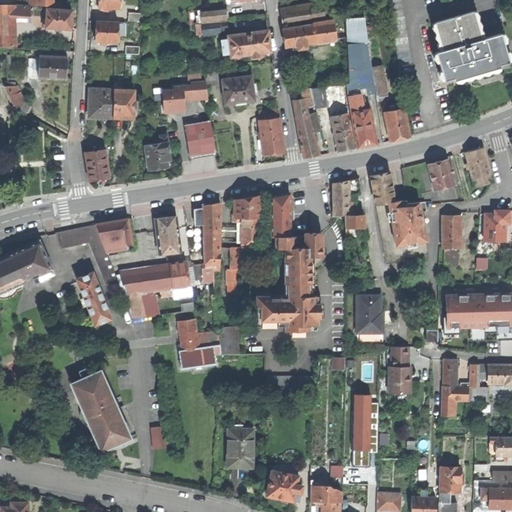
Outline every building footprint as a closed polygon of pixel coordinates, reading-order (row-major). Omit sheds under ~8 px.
[(119,0),(98,0),(98,7),(106,8),(120,8),(119,0)] [(388,0),(389,6),(399,66),(412,64),(401,0),(388,0)] [(323,6),(322,2),(280,9),(282,25),(289,24),(290,23),(300,22),(300,21),(324,18),(323,6)] [(30,17),(30,6),(0,4),(0,46),(12,47),(11,16),(30,17)] [(331,5),(323,6),(324,18),(334,17),(331,5)] [(46,28),(71,29),(71,21),(72,10),(47,9),(46,19),(46,23),(46,28)] [(201,22),(226,20),(225,11),(200,14),(201,22)] [(434,22),(442,50),(482,40),(474,11),(434,22)] [(128,12),(128,20),(142,21),(142,13),(128,12)] [(345,19),(348,43),(359,43),(367,42),(368,42),(364,17),(345,19)] [(336,39),(333,19),(313,22),(313,24),(283,29),(285,47),(298,45),(298,49),(302,48),(307,48),(306,44),(336,39)] [(118,33),(118,22),(96,21),(95,41),(104,41),(118,42),(118,33)] [(226,29),(226,22),(195,24),(196,35),(219,32),(219,30),(226,29)] [(267,30),(227,35),(228,38),(220,40),(222,54),(230,52),(230,56),(251,54),(252,57),(259,56),(259,53),(270,51),(269,40),(267,30)] [(482,40),(442,50),(435,52),(444,80),(453,78),(454,80),(473,75),(473,74),(481,72),(481,73),(488,71),(500,67),(500,64),(509,62),(501,34),(482,40)] [(371,66),(367,42),(359,43),(347,45),(349,83),(346,83),(351,110),(357,148),(371,145),(377,144),(370,107),(362,108),(360,103),(358,87),(370,85),(364,67),(371,66)] [(125,53),(139,54),(139,46),(125,45),(125,53)] [(28,77),(66,78),(66,72),(67,67),(68,67),(69,66),(69,65),(69,63),(69,61),(69,59),(67,58),(67,57),(40,56),(40,59),(29,58),(28,77)] [(378,93),(386,91),(381,65),(373,67),(378,93)] [(205,85),(216,84),(214,68),(204,70),(205,80),(205,85)] [(245,101),(254,100),(252,86),(251,75),(222,79),(225,103),(235,102),(235,104),(245,102),(245,101)] [(207,94),(205,85),(205,80),(190,82),(190,84),(173,86),(173,89),(162,90),(164,113),(185,110),(184,97),(207,94)] [(27,113),(31,106),(23,102),(15,86),(12,86),(12,83),(8,83),(8,86),(3,87),(13,105),(27,113)] [(342,151),(355,148),(348,113),(349,111),(344,84),(326,87),(311,88),(313,94),(327,92),(331,116),(332,116),(338,151),(342,151)] [(370,107),(370,85),(358,87),(360,103),(362,108),(370,107)] [(89,116),(112,117),(113,89),(89,88),(89,100),(89,116)] [(314,156),(319,155),(311,129),(306,107),(315,105),(313,97),(312,97),(311,88),(298,89),(299,99),(293,100),(303,158),(314,156)] [(135,100),(134,100),(134,89),(113,89),(112,117),(126,117),(133,118),(133,108),(135,108),(135,100)] [(263,155),(284,152),(279,117),(278,117),(277,108),(259,111),(260,120),(258,120),(258,123),(255,123),(256,128),(259,128),(262,144),(263,155)] [(397,139),(409,137),(404,108),(384,112),(390,141),(397,139)] [(216,152),(210,121),(184,125),(190,156),(202,154),(216,152)] [(168,141),(169,141),(168,133),(159,135),(160,142),(145,145),(149,169),(161,168),(168,166),(167,160),(171,159),(168,141)] [(475,187),(492,183),(483,147),(465,151),(468,164),(475,187)] [(101,179),(110,177),(105,148),(84,151),(89,180),(101,179)] [(435,191),(454,186),(450,172),(447,160),(428,164),(435,191)] [(371,175),(376,204),(395,201),(390,171),(385,172),(371,175)] [(359,193),(359,178),(351,179),(343,181),(333,183),(333,208),(332,208),(333,216),(345,216),(345,215),(350,215),(349,202),(352,202),(357,202),(356,193),(359,193)] [(272,236),(275,236),(290,236),(290,192),(282,194),(272,196),(272,236)] [(242,246),(252,246),(252,242),(259,242),(261,241),(261,195),(250,197),(235,200),(234,213),(234,217),(235,217),(238,217),(239,221),(239,234),(242,234),(242,246)] [(386,263),(405,262),(404,258),(425,253),(428,250),(422,210),(427,209),(425,200),(410,202),(407,203),(406,199),(395,201),(376,204),(386,263)] [(203,207),(203,220),(205,269),(219,269),(221,202),(213,203),(203,205),(203,207)] [(195,222),(203,220),(203,207),(194,209),(195,222)] [(485,214),(485,240),(505,241),(505,230),(509,230),(509,211),(495,210),(495,215),(490,214),(485,214)] [(159,254),(181,251),(177,215),(169,216),(155,217),(159,254)] [(353,215),(350,215),(345,215),(345,216),(345,236),(363,236),(362,215),(353,215)] [(445,247),(460,247),(461,247),(461,231),(461,216),(442,216),(442,247),(445,247)] [(119,220),(97,224),(106,248),(127,244),(133,243),(129,218),(119,220)] [(106,248),(97,224),(59,231),(63,247),(91,241),(107,282),(118,278),(108,252),(106,248)] [(287,290),(311,290),(311,271),(311,256),(319,256),(318,234),(304,234),(304,236),(290,236),(275,236),(275,248),(284,247),(284,283),(287,283),(287,290)] [(34,283),(54,273),(39,239),(0,257),(0,292),(32,278),(34,283)] [(257,246),(252,246),(242,246),(231,247),(231,269),(236,269),(240,268),(239,266),(257,265),(257,246)] [(458,265),(460,247),(445,247),(444,265),(458,265)] [(347,271),(359,271),(359,262),(347,263),(347,271)] [(173,288),(190,285),(187,263),(170,265),(173,288)] [(202,264),(192,265),(194,280),(203,279),(202,264)] [(172,288),(173,288),(170,265),(146,269),(120,273),(128,294),(129,294),(136,317),(149,316),(142,292),(148,291),(161,289),(172,288)] [(236,280),(236,269),(231,269),(228,269),(228,280),(236,280)] [(110,319),(93,272),(76,278),(94,325),(110,319)] [(236,292),(236,280),(228,280),(228,292),(236,292)] [(173,294),(172,288),(161,289),(162,296),(173,294)] [(446,328),(459,328),(470,328),(470,341),(511,339),(511,292),(504,292),(483,293),(479,293),(475,293),(465,294),(465,288),(453,288),(453,294),(445,294),(446,328)] [(155,315),(148,291),(142,292),(149,316),(155,315)] [(285,329),(318,329),(317,300),(317,295),(311,295),(287,295),(256,295),(256,324),(285,324),(285,329)] [(371,295),(357,295),(357,340),(383,340),(383,321),(379,321),(379,311),(380,311),(380,295),(371,295)] [(221,357),(221,352),(220,343),(200,346),(196,318),(178,321),(183,349),(179,350),(182,367),(190,366),(216,361),(215,358),(221,357)] [(238,341),(238,327),(219,328),(220,343),(221,352),(239,352),(238,341)] [(427,341),(438,341),(438,330),(427,330),(427,341)] [(391,346),(391,366),(408,367),(408,347),(391,346)] [(344,358),(332,357),(332,369),(344,370),(344,358)] [(443,387),(457,387),(457,372),(458,359),(444,359),(443,387)] [(502,383),(511,383),(511,364),(488,365),(488,373),(488,383),(502,383)] [(488,365),(478,365),(478,373),(488,373),(488,365)] [(410,367),(408,367),(391,366),(389,366),(388,392),(410,393),(410,372),(410,367)] [(101,450),(131,436),(101,370),(72,383),(84,409),(82,410),(81,413),(82,417),(83,419),(85,422),(88,425),(90,424),(101,450)] [(266,388),(314,388),(314,374),(294,374),(266,374),(266,388)] [(460,387),(457,387),(443,387),(442,416),(453,416),(453,411),(455,412),(455,403),(459,400),(470,400),(470,387),(470,384),(460,383),(460,387)] [(478,387),(470,387),(470,400),(488,400),(489,387),(478,387)] [(353,394),(353,403),(371,403),(371,394),(353,394)] [(352,449),(370,449),(371,403),(353,403),(352,449)] [(371,403),(370,449),(376,449),(376,453),(377,453),(378,403),(371,403)] [(248,457),(253,456),(253,428),(242,428),(242,424),(228,424),(228,465),(238,466),(248,466),(248,457)] [(152,426),(155,448),(169,447),(166,425),(152,426)] [(388,433),(380,433),(380,445),(388,445),(388,433)] [(503,455),(511,455),(511,436),(490,437),(490,442),(495,442),(495,460),(503,460),(503,458),(503,455)] [(265,456),(278,456),(279,446),(273,446),(273,438),(265,438),(265,456)] [(370,452),(370,449),(352,449),(352,467),(370,467),(370,452)] [(291,498),(299,500),(302,484),(297,483),(300,465),(284,462),(282,464),(274,462),(267,494),(282,497),(286,501),(291,498)] [(331,477),(343,477),(343,467),(332,466),(331,477)] [(457,511),(457,502),(448,502),(448,491),(460,491),(460,484),(462,484),(464,484),(464,473),(461,473),(461,467),(441,467),(440,491),(439,490),(439,491),(438,511),(457,511)] [(511,472),(493,472),(493,481),(511,480),(511,472)] [(340,511),(341,501),(343,501),(343,491),(337,488),(326,487),(326,483),(318,480),(311,480),(311,501),(322,501),(321,511),(340,511)] [(511,508),(511,488),(502,488),(482,488),(481,500),(489,500),(489,508),(511,508)] [(376,508),(392,508),(393,493),(377,493),(377,502),(376,508)] [(392,508),(400,509),(400,494),(393,493),(392,508)] [(435,511),(436,498),(424,497),(412,497),(411,511),(435,511)] [(27,511),(28,503),(11,502),(11,507),(1,507),(0,511),(27,511)]
